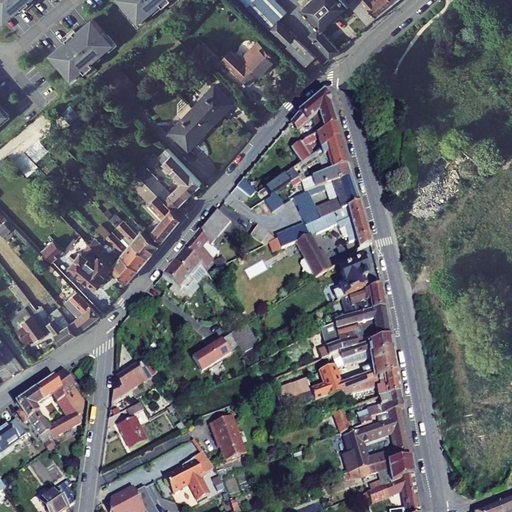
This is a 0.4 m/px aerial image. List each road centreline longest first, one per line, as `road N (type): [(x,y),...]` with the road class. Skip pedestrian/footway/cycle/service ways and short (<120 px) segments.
road 1 (tertiary): [(349,73),(348,107),(395,278),(438,511)]
road 2 (residential): [(103,328),(305,89),(349,73)]
road 3 (residential): [(103,328),(85,511)]
road 4 (residential): [(0,398),(103,328)]
